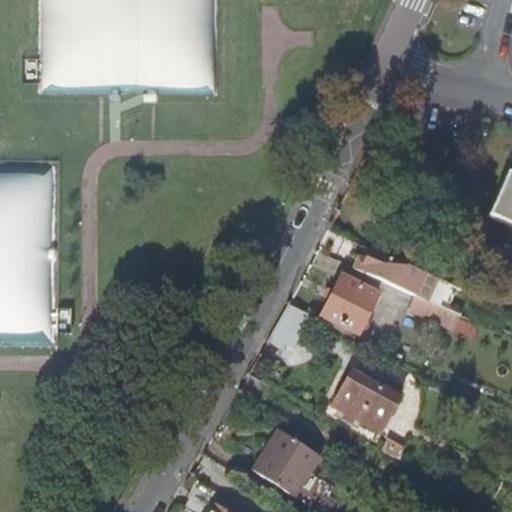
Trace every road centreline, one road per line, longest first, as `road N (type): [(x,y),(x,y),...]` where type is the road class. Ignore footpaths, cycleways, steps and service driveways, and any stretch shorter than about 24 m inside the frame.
road 1 (unclassified): [(306,230),(149,511)]
road 2 (residential): [(385,62),(306,230)]
road 3 (residential): [(385,62),(511,101)]
